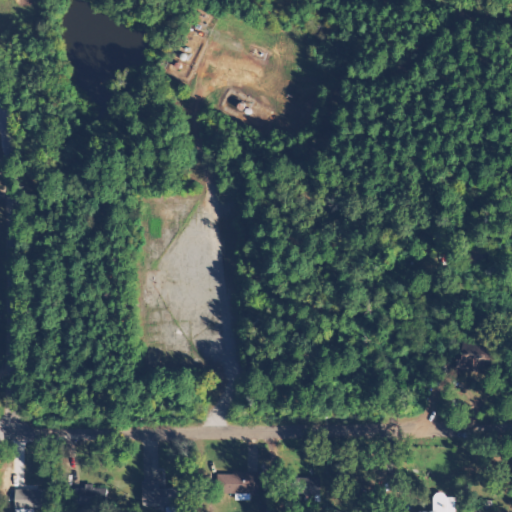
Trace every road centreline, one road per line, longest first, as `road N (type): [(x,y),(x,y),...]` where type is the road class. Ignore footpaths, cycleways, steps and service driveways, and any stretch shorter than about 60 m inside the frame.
road 1 (residential): [(0,434),(511,425)]
road 2 (residential): [(0,92),(10,156),(12,434)]
